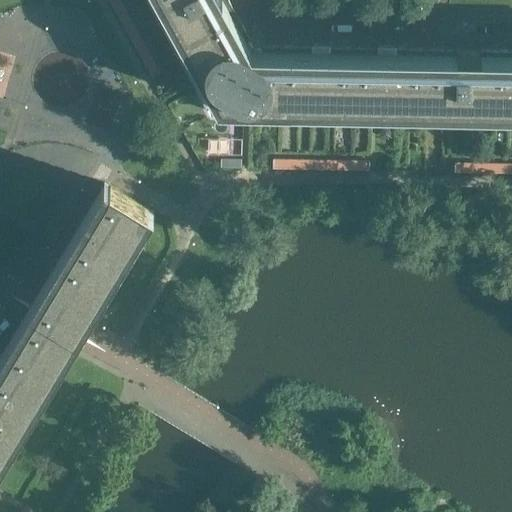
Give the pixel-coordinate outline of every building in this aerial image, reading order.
[(160,73),(119,0),(109,0),(152,77),(153,77),(160,73)] [(150,0),(196,81),(197,83),(201,91),(213,113),(238,113),(246,114),(250,114),(511,118),(511,50),(485,50),(480,50),(480,56),(471,56),(468,55),(468,54),(468,53),(468,52),(467,51),(467,50),(466,50),(466,49),(465,49),(465,48),(464,48),(463,47),(462,47),(461,47),(460,47),(459,47),(458,47),(457,47),(457,48),(456,49),(448,49),(415,48),(398,48),(396,48),(396,46),(378,45),(378,48),(367,48),(330,47),(330,45),(312,44),(312,46),(268,46),(264,46),(263,46),(254,45),(250,37),(249,36),(230,1),(228,0),(150,0)] [(99,60),(93,64),(98,70),(104,66),(99,60)] [(241,157),(221,157),(221,165),(241,165),(241,157)] [(369,169),(370,161),(273,159),(273,168),(369,170),(369,169)] [(511,163),(455,163),(455,171),(455,172),(511,172),(511,163)] [(0,464),(66,355),(68,356),(71,351),(76,342),(83,331),(87,325),(88,322),(90,319),(91,318),(89,317),(152,212),(153,213),(154,213),(148,209),(149,209),(110,186),(105,183),(104,183),(104,184),(105,184),(40,292),(38,295),(34,302),(31,307),(30,308),(27,313),(23,320),(21,323),(0,358),(0,464)]
